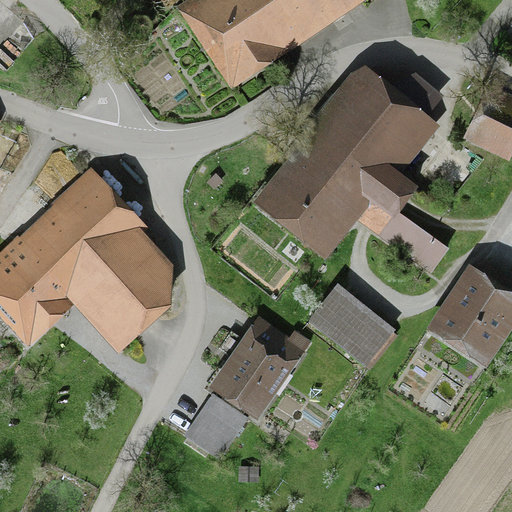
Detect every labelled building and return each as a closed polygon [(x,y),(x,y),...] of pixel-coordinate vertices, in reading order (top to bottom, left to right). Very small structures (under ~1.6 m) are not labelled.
[(162,0),(173,16),(195,1),(194,0),(162,0)] [(237,99),(385,0),(210,0),(183,18),(237,99)] [(367,80),(262,214),(332,268),(364,227),(441,287),(459,265),(404,222),(421,200),(403,185),(441,138),(367,80)] [(509,151),(511,145),(511,112),(498,105),(482,136),(509,151)] [(87,170),(0,250),(0,319),(27,350),(71,310),(113,355),(165,308),(166,259),(87,170)] [(492,373),(511,342),(511,303),(477,281),(439,339),(492,373)] [(370,377),(399,342),(343,296),(314,331),(370,377)] [(264,332),(217,400),(262,431),(309,363),(264,332)]
